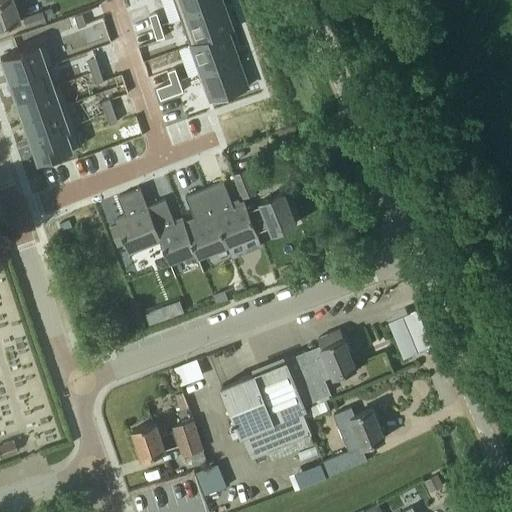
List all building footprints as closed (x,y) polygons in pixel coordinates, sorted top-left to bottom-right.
[(11,0),(5,0),(0,2),(0,28),(20,22),(11,0)] [(218,0),(174,0),(181,17),(219,4),(218,0)] [(219,4),(181,17),(191,44),(186,46),(229,31),(219,4)] [(54,16),(51,7),(23,17),(26,28),(47,20),(47,18),(54,16)] [(78,12),(70,14),(74,26),(82,23),(78,12)] [(153,15),(146,17),(150,29),(157,26),(153,15)] [(150,29),(154,40),(161,37),(157,26),(150,29)] [(229,31),(186,46),(196,74),(234,60),(225,34),(230,32),(229,31)] [(37,40),(0,53),(8,74),(45,61),(37,40)] [(89,70),(96,67),(92,55),(85,58),(89,70)] [(234,60),(196,74),(206,102),(244,88),(234,60)] [(45,61),(8,74),(15,96),(52,83),(45,61)] [(97,67),(89,70),(93,81),(101,79),(97,67)] [(173,69),(165,72),(169,83),(177,81),(173,69)] [(169,83),(173,95),(181,92),(177,81),(169,83)] [(52,83),(15,96),(23,117),(60,104),(52,83)] [(100,102),(104,113),(111,110),(107,99),(100,102)] [(60,104),(23,117),(30,139),(67,126),(60,104)] [(115,122),(111,110),(104,113),(108,125),(115,122)] [(67,126),(30,139),(38,160),(75,147),(67,126)] [(248,169),(233,175),(243,198),(257,192),(248,169)] [(208,187),(202,189),(226,248),(256,237),(255,233),(247,214),(243,202),(231,207),(224,189),(221,182),(208,187)] [(116,226),(109,229),(115,245),(123,242),(127,254),(159,241),(146,207),(141,194),(139,189),(117,198),(124,216),(116,219),(114,220),(116,226)] [(202,189),(183,197),(193,222),(183,226),(194,255),(196,260),(198,259),(226,248),(202,189)] [(262,208),(247,214),(255,233),(269,228),(272,234),(296,225),(284,193),(260,203),(262,208)] [(164,200),(146,207),(159,241),(168,265),(194,255),(183,226),(182,222),(173,225),(172,222),(170,216),(164,200)] [(214,295),(217,302),(227,298),(225,291),(214,295)] [(179,300),(163,306),(167,317),(183,311),(179,300)] [(418,308),(388,322),(406,361),(436,347),(418,308)] [(325,355),(312,360),(307,349),(285,358),(285,360),(222,386),(251,457),(312,433),(301,404),(329,393),(324,379),(333,376),(334,378),(358,369),(347,340),(345,338),(344,338),(340,330),(319,338),(325,355)] [(362,444),(363,448),(386,439),(374,410),(357,417),(353,407),(334,415),(348,450),(362,444)] [(204,448),(195,420),(174,427),(175,431),(161,437),(156,424),(133,431),(143,461),(167,453),(166,450),(179,446),(182,455),(204,448)] [(0,457),(18,451),(13,439),(0,444),(0,457)] [(327,477),(351,467),(345,451),(320,461),(327,477)] [(206,496),(227,489),(218,464),(196,472),(206,496)] [(442,485),(437,475),(426,480),(431,491),(442,485)]
